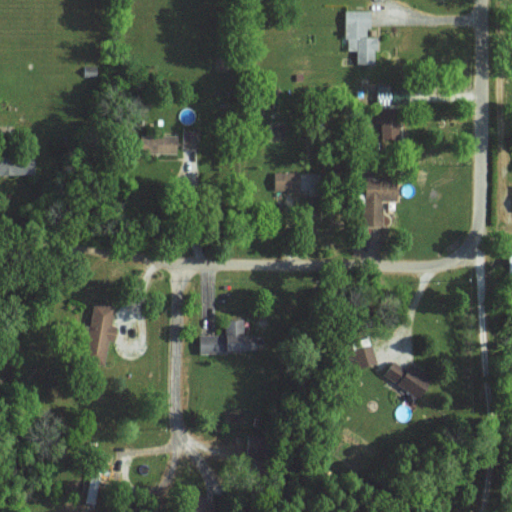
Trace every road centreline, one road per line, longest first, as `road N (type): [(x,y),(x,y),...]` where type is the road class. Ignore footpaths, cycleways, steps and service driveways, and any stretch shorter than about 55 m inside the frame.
road 1 (residential): [(0,239),(472,235)]
road 2 (residential): [(472,235),(494,213),(486,0)]
road 3 (residential): [(182,242),(178,440)]
